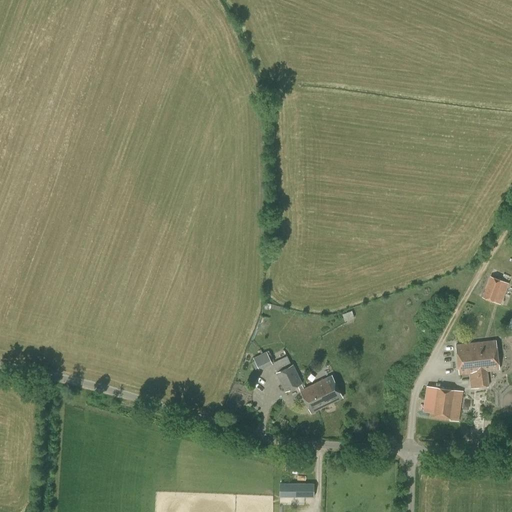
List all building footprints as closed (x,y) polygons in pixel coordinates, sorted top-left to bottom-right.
[(490,276),(482,297),(500,304),(508,284),(490,276)] [(342,315),(345,321),(351,319),(348,313),(342,315)] [(487,387),(486,372),(498,370),(496,342),(456,346),(458,374),(469,373),(470,388),(487,387)] [(259,371),(272,365),(273,364),(272,363),(271,362),(267,354),(266,352),(253,358),(259,371)] [(293,364),(291,365),(275,373),(285,392),(298,386),(300,391),(310,413),(342,397),(332,376),(304,389),(301,384),(303,384),(293,364)] [(423,412),(430,412),(429,418),(458,421),(463,391),(427,386),(423,412)] [(279,497),(314,498),(314,484),(280,484),(279,497)]
